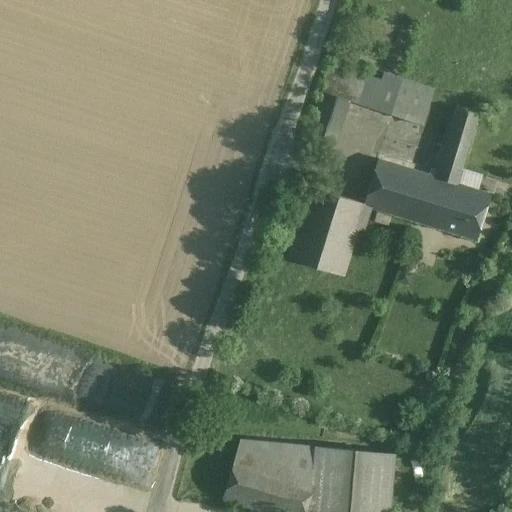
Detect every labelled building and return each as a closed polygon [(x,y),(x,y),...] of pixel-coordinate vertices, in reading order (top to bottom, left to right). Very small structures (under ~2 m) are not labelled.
[(422,126),(434,91),(383,74),(381,82),(330,64),(303,148),(330,156),(348,101),(422,126)] [(478,116),(457,109),(436,177),(457,184),(478,116)] [(436,177),(378,160),(365,204),(364,205),(371,207),(476,240),(490,194),(457,184),(436,177)] [(365,204),(310,187),(287,258),(343,276),(358,229),(364,231),(371,207),(364,205),(365,204)] [(141,464),(144,447),(118,442),(119,434),(38,417),(35,432),(39,433),(37,442),(69,449),(72,434),(81,436),(82,435),(90,436),(89,444),(101,447),(99,460),(129,466),(130,462),(141,464)] [(391,511),(395,456),(241,441),(221,503),(250,511),(391,511)]
